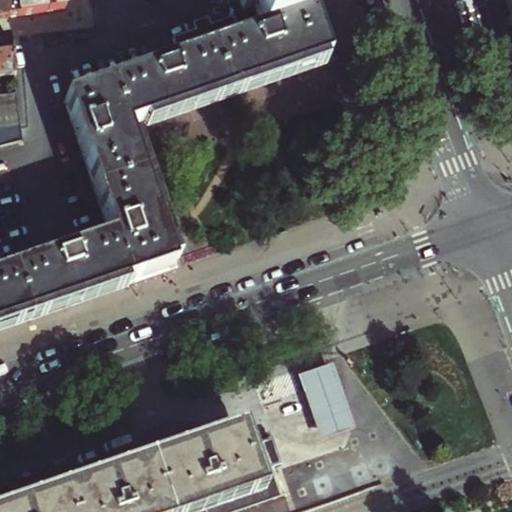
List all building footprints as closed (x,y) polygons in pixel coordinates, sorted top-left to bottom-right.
[(0,0),(0,17),(65,10),(63,0),(0,0)] [(261,32),(311,16),(305,0),(239,0),(243,10),(253,6),(261,32)] [(511,0),(501,0),(507,17),(511,31),(511,0)] [(261,32),(240,39),(179,61),(64,101),(110,238),(0,276),(0,329),(29,320),(88,299),(174,270),(165,245),(146,190),(131,145),(127,134),(153,124),(214,103),(243,93),(277,81),(301,72),(327,63),(321,46),(311,16),(261,32)] [(179,61),(240,39),(232,18),(210,25),(207,16),(191,21),(194,31),(172,39),(179,61)] [(0,78),(14,77),(9,38),(0,38),(0,78)] [(0,148),(23,142),(16,95),(0,97),(0,148)] [(356,431),(334,366),(317,371),(299,377),(321,443),(356,431)] [(274,439),(250,447),(265,494),(211,511),(247,511),(287,498),(278,471),(276,467),(282,465),(274,439)] [(211,511),(265,494),(250,447),(247,448),(203,464),(177,472),(171,474),(170,470),(152,477),(139,481),(141,485),(113,494),(84,505),(82,501),(67,506),(53,511),(52,511),(170,511),(184,507),(182,503),(187,502),(199,498),(203,511),(211,511)]
